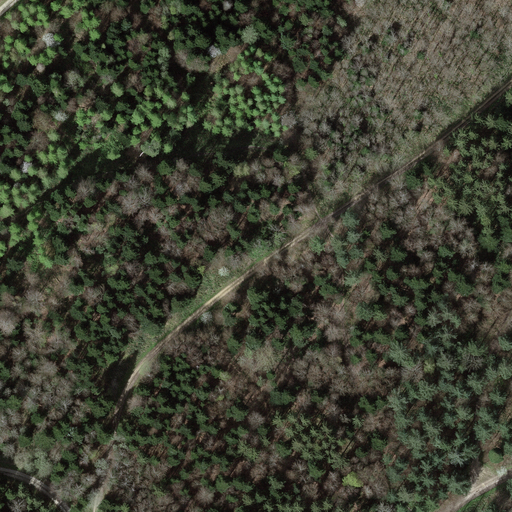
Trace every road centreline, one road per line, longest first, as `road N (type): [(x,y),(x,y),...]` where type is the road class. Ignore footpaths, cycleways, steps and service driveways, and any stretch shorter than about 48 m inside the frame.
road 1 (track): [(511,83),(165,336),(122,398),(93,511)]
road 2 (track): [(511,325),(478,403),(477,493)]
